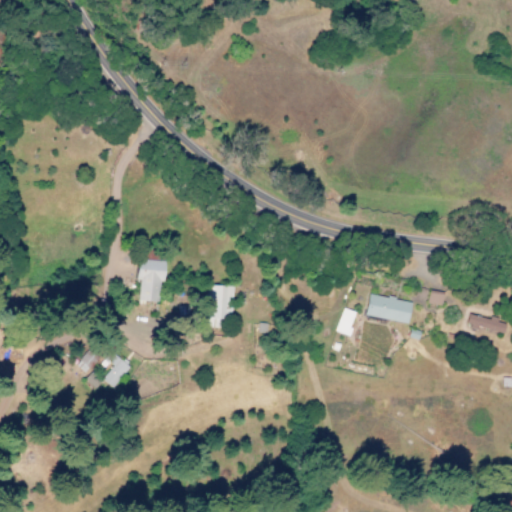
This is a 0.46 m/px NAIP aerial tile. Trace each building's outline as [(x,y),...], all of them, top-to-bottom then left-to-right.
[(159,261),(133,260),(132,281),(136,281),(135,301),(158,301),(159,261)] [(205,328),(216,328),(216,319),(230,318),(230,285),(205,286),(205,328)] [(439,306),(441,293),(427,290),(424,303),(439,306)] [(362,315),(405,324),(409,302),(367,294),(362,315)] [(353,313),(341,308),(333,331),(345,335),(353,313)] [(503,321),(466,314),(464,326),(501,333),(503,321)] [(73,365),(82,373),(95,358),(85,350),(73,365)] [(98,377),(109,387),(127,368),(109,351),(97,363),(105,370),(98,377)] [(511,511),(511,490),(498,490),(497,511),(511,511)]
